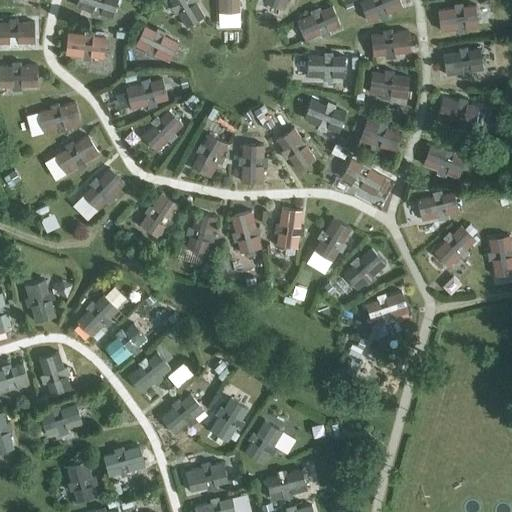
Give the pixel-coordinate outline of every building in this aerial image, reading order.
[(77,0),(76,6),(88,10),(87,13),(95,16),(96,12),(112,17),(117,0),(77,0)] [(170,0),(174,5),(170,7),(175,14),(178,12),(186,26),(204,16),(196,2),(198,0),(170,0)] [(218,0),(218,12),(239,11),(238,0),(218,0)] [(264,0),(264,2),(284,8),(286,0),(264,0)] [(364,0),(360,2),(368,21),(379,16),(381,20),(389,17),(387,13),(402,7),(399,0),(364,0)] [(440,30),(456,28),(457,32),(466,31),(465,27),(478,25),(475,4),(462,6),(462,2),(453,3),(454,7),(437,9),(440,30)] [(297,20),(305,40),(320,33),(322,37),(330,33),(329,30),(340,25),(332,6),(320,11),(319,7),(311,11),(312,14),(297,20)] [(0,42),(9,43),(9,47),(18,46),(18,42),(34,42),(34,21),(17,22),(17,18),(8,18),(8,22),(0,22),(0,42)] [(218,38),(233,37),(232,24),(218,25),(218,38)] [(135,44),(146,50),(145,53),(152,57),(154,54),(169,61),(178,42),(163,35),(165,32),(157,28),(155,31),(144,25),(135,44)] [(373,55),(385,54),(385,58),(394,57),(394,53),(410,51),(408,30),(391,32),(391,28),(382,29),(383,33),(370,35),(373,55)] [(65,53),(78,55),(77,59),(86,60),(87,56),(103,58),(105,37),(89,35),(89,31),(81,30),(80,34),(68,33),(65,53)] [(446,75),(462,72),(462,76),(471,75),(471,71),(483,69),(480,48),(467,50),(467,46),(458,48),(459,51),(442,54),(446,75)] [(306,76),(323,76),(323,80),(332,80),(332,77),(344,77),(345,56),(332,56),(332,52),(323,52),(323,55),(307,55),(306,76)] [(0,86),(12,86),(12,90),(21,90),(21,86),(37,85),(37,64),(20,65),(20,61),(11,61),(11,65),(0,65),(0,86)] [(368,92),(381,94),(380,98),(389,99),(390,95),(406,97),(409,77),(392,74),(393,70),(384,69),(384,73),(371,71),(368,92)] [(169,77),(171,89),(186,87),(184,74),(169,77)] [(125,88),(131,108),(147,104),(148,108),(156,105),(155,102),(167,98),(162,78),(150,81),(149,78),(140,80),(141,84),(125,88)] [(437,117),(453,121),(452,125),(461,127),(462,123),(474,126),(478,105),(466,102),(467,99),(459,97),(458,101),(442,97),(437,117)] [(401,107),(411,116),(419,106),(408,98),(401,107)] [(315,123),(313,126),(322,129),(323,126),(338,132),(346,112),(330,106),(332,103),(324,99),(322,103),(311,99),(303,118),(315,123)] [(44,132),(56,128),(57,132),(66,130),(65,126),(80,122),(75,102),(59,106),(58,102),(50,105),(51,108),(39,112),(44,132)] [(225,129),(232,114),(208,103),(202,118),(225,129)] [(141,135),(156,150),(168,139),(170,142),(177,135),(174,133),(183,124),(168,109),(159,118),(156,115),(150,121),(153,124),(141,135)] [(359,139),(370,144),(369,147),(377,150),(379,147),(394,153),(401,133),(386,127),(387,124),(379,120),(378,124),(366,120),(359,139)] [(283,149),(280,151),(285,158),(288,156),(297,170),(315,158),(306,145),(309,143),(304,135),(301,137),(294,127),(277,138),(283,149)] [(203,144),(200,142),(195,150),(199,152),(191,166),(210,176),(217,161),(221,163),(225,155),(221,153),(227,142),(209,133),(203,144)] [(56,155),(66,172),(77,166),(79,169),(87,165),(85,161),(99,153),(88,135),(74,144),(72,140),(64,145),(66,148),(56,155)] [(242,156),(238,156),(238,165),(242,165),(241,181),(262,182),(262,165),(266,165),(267,157),(263,156),(263,144),(242,143),(242,156)] [(437,169),(436,173),(444,176),(446,173),(457,177),(465,158),(453,153),(455,150),(446,146),(445,150),(430,144),(422,163),(437,169)] [(341,177),(352,182),(350,186),(357,190),(359,187),(374,195),(384,176),(369,168),(371,165),(363,161),(361,164),(351,158),(341,177)] [(83,194),(97,209),(106,200),(109,203),(115,197),(112,194),(124,182),(109,168),(98,179),(95,176),(89,183),(91,185),(83,194)] [(416,199),(421,220),(437,216),(438,220),(447,218),(446,214),(458,211),(453,191),(441,194),(440,190),(432,192),(432,196),(416,199)] [(140,224),(157,236),(164,225),(167,228),(172,220),(169,218),(178,205),(161,193),(152,206),(149,204),(144,212),(147,214),(140,224)] [(279,223),(275,223),(274,231),(278,232),(276,244),(297,247),(298,235),(302,235),(303,227),(299,226),(302,210),(281,207),(279,223)] [(235,231),(231,232),(233,241),(237,240),(240,252),(260,247),(257,235),(261,234),(259,225),(255,226),(251,210),(231,216),(235,231)] [(191,226),(188,225),(185,234),(189,235),(185,247),(205,253),(209,241),(212,242),(215,233),(211,232),(216,217),(196,211),(191,226)] [(343,242),(351,228),(333,217),(325,231),(321,229),(317,237),(320,239),(314,250),(332,260),(338,249),(341,251),(346,244),(343,242)] [(451,234),(449,231),(442,237),(445,240),(433,251),(448,266),(460,255),(463,257),(469,251),(466,248),(475,240),(460,225),(451,234)] [(491,251),(487,251),(488,260),(492,259),(495,275),(511,272),(511,246),(511,247),(509,235),(489,238),(491,251)] [(343,273),(357,289),(366,280),(369,283),(375,277),(373,275),(385,264),(371,248),(359,259),(356,256),(350,262),(352,265),(343,273)] [(27,306),(30,305),(35,321),(55,315),(50,299),(54,298),(52,290),(48,291),(44,279),(24,285),(28,297),(24,298),(27,306)] [(0,330),(11,328),(7,312),(10,311),(8,302),(4,304),(1,292),(0,291),(0,330)] [(365,303),(372,323),(384,319),(385,323),(393,320),(392,316),(408,311),(401,291),(386,296),(384,293),(376,295),(377,299),(365,303)] [(77,321),(92,336),(103,324),(106,327),(112,320),(109,317),(118,309),(103,294),(94,303),(91,300),(85,307),(88,309),(77,321)] [(104,347),(117,363),(130,352),(133,355),(139,350),(137,347),(147,339),(133,323),(124,331),(121,328),(115,333),(117,336),(104,347)] [(44,374),(40,375),(43,383),(46,382),(50,394),(70,387),(66,375),(70,374),(67,366),(63,367),(58,351),(38,358),(44,374)] [(127,375),(141,392),(153,381),(156,384),(163,379),(160,376),(170,368),(157,352),(147,359),(145,356),(138,362),(140,365),(127,375)] [(0,369),(0,391),(8,389),(10,393),(18,390),(17,387),(29,383),(23,363),(11,367),(9,363),(1,366),(2,369),(0,369)] [(190,382),(202,394),(219,378),(208,366),(190,382)] [(161,417),(174,433),(187,423),(189,426),(196,420),(194,417),(203,409),(190,393),(180,401),(178,398),(171,403),(173,406),(161,417)] [(213,416),(216,418),(210,429),(227,440),(234,430),(237,432),(242,424),(239,422),(248,408),(230,397),(221,411),(218,409),(213,416)] [(40,415),(46,435),(62,430),(63,433),(71,430),(70,427),(82,423),(75,403),(63,407),(62,403),(54,406),(55,410),(40,415)] [(0,451),(13,447),(8,432),(12,430),(9,422),(5,423),(1,411),(0,411),(0,451)] [(245,451),(262,463),(269,452),(272,454),(277,447),(274,445),(282,431),(265,420),(256,433),(253,431),(248,439),(251,441),(245,451)] [(108,475),(120,472),(121,476),(130,474),(129,470),(145,466),(139,445),(123,450),(122,446),(114,448),(115,452),(103,455),(108,475)] [(71,481),(67,482),(69,491),(73,490),(76,502),(96,496),(93,484),(97,483),(95,475),(91,476),(87,460),(67,465),(71,481)] [(185,470),(191,491),(206,486),(207,490),(216,488),(215,484),(227,481),(222,461),(210,464),(209,460),(200,463),(201,466),(185,470)] [(270,498),(283,495),(283,499),(292,497),(291,493),(307,489),(302,469),(286,473),(285,469),(276,471),(277,475),(265,478),(270,498)] [(194,506),(195,511),(234,511),(231,497),(219,500),(218,496),(209,498),(210,502),(194,506)]
